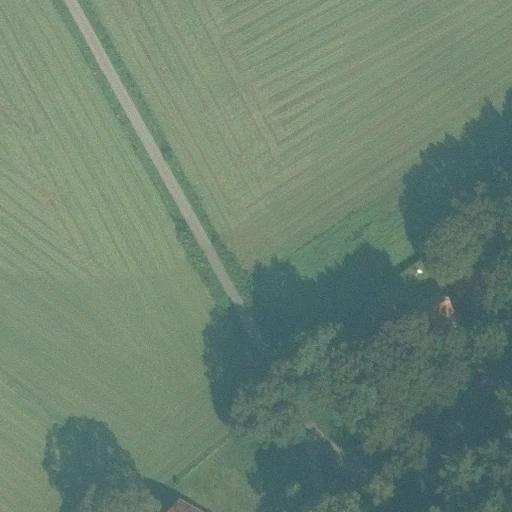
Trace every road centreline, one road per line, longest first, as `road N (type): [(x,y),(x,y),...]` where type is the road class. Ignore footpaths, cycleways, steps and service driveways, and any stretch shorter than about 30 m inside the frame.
road 1 (unclassified): [(310,439),(68,0)]
road 2 (unclassified): [(372,466),(511,374)]
